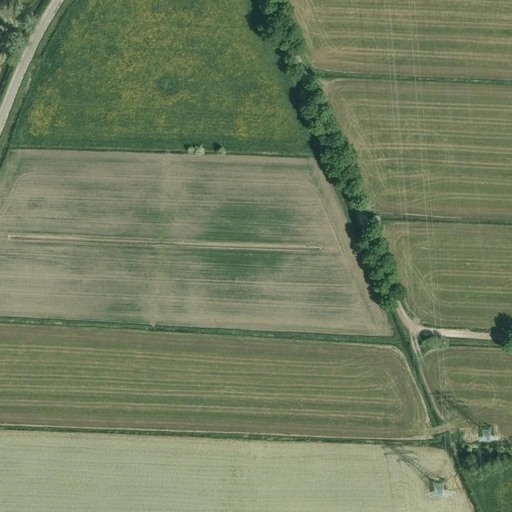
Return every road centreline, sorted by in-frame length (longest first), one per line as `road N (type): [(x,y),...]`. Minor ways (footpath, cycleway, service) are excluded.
road 1 (track): [(275,0),(401,313),(420,331)]
road 2 (tertiary): [(0,120),(55,0)]
